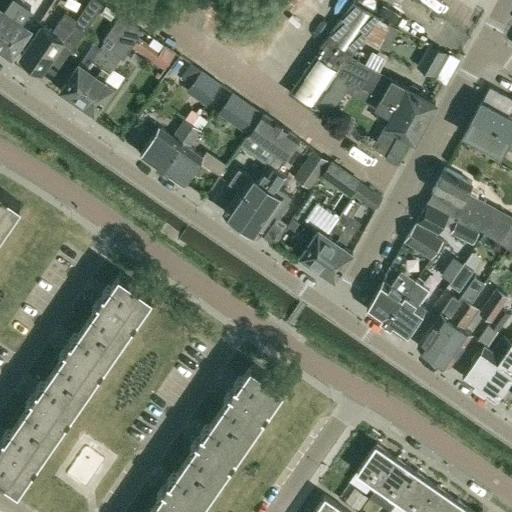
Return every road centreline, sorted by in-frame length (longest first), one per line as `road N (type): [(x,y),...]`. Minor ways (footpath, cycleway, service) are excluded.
road 1 (unclassified): [(335,313),(0,80)]
road 2 (residential): [(405,189),(129,0)]
road 3 (residential): [(110,511),(248,317)]
road 4 (unclassified): [(511,436),(335,313)]
road 5 (residential): [(0,394),(116,224)]
road 6 (residential): [(511,492),(359,389)]
road 7 (residential): [(405,189),(486,44)]
road 8 (residential): [(248,317),(116,224)]
road 9 (residential): [(277,511),(359,389)]
road 10 (residential): [(335,313),(405,189)]
road 11 (residential): [(116,224),(0,152)]
road 12 (residential): [(359,389),(248,317)]
